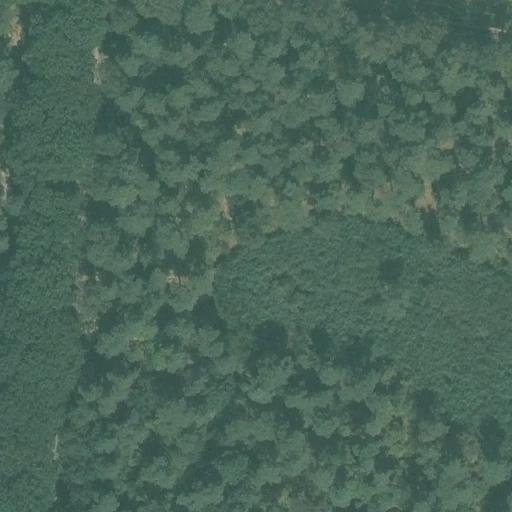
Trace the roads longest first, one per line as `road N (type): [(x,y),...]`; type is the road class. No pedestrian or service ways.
road 1 (unclassified): [(42,511),(93,0)]
road 2 (track): [(319,0),(511,34)]
